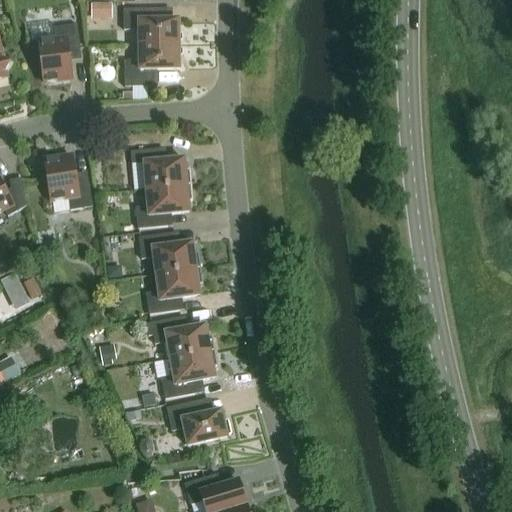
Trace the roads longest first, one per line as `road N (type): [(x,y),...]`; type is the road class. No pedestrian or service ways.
road 1 (secondary): [(488,511),(422,256),(408,0)]
road 2 (unclassified): [(301,511),(263,390),(226,111)]
road 3 (unclassified): [(0,137),(79,120),(226,111)]
